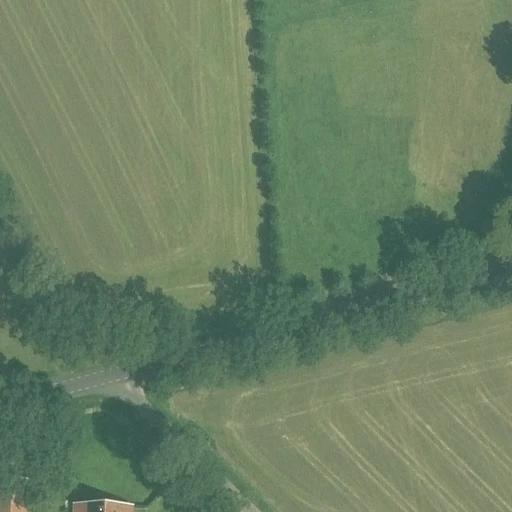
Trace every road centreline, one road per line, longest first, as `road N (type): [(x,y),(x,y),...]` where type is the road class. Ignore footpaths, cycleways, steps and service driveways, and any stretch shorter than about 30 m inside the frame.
road 1 (tertiary): [(112,375),(511,269)]
road 2 (unclassified): [(255,511),(112,375)]
